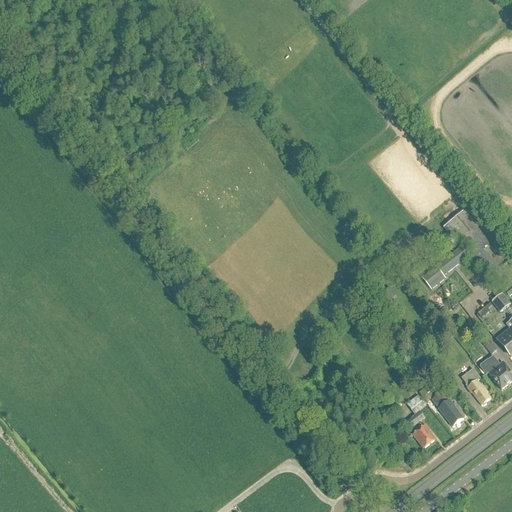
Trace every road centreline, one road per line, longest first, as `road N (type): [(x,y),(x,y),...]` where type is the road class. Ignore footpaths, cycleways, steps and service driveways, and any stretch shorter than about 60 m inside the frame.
road 1 (unclassified): [(0,60),(356,493)]
road 2 (residential): [(356,493),(377,480),(417,477),(511,405)]
road 3 (primary): [(395,511),(511,422)]
